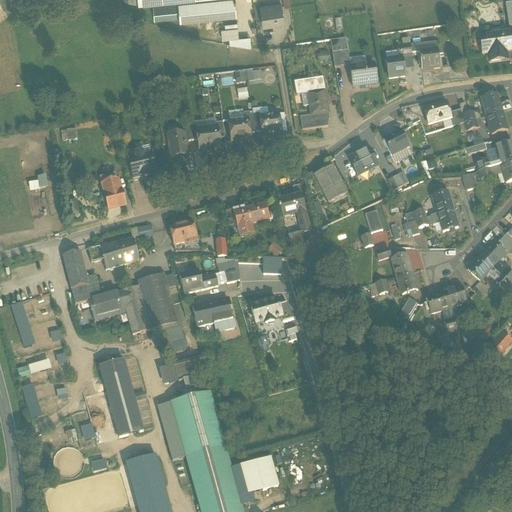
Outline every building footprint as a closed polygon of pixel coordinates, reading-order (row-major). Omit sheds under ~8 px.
[(235,0),(217,0),(178,3),(180,22),(237,17),(235,0)] [(175,4),(153,6),(154,19),(176,17),(175,4)] [(281,4),(260,7),(263,27),(283,24),(281,4)] [(238,22),(225,23),(226,28),(222,28),(222,38),(230,38),(230,46),(252,45),(251,36),(239,37),(238,22)] [(511,33),(480,38),(482,56),(488,55),(489,64),(501,62),(500,53),(511,51),(511,33)] [(332,51),(332,54),(348,52),(346,40),(330,43),(332,51)] [(411,55),(419,54),(438,52),(437,45),(410,49),(411,55)] [(410,47),(397,48),(399,60),(411,58),(411,55),(410,49),(410,47)] [(320,56),(316,57),(317,64),(324,63),(324,66),(329,65),(329,68),(334,67),(332,54),(332,51),(320,53),(320,56)] [(350,66),(349,61),(348,52),(332,54),(334,67),(334,69),(350,66)] [(438,52),(419,54),(421,72),(440,69),(438,52)] [(364,58),(349,61),(350,66),(350,69),(366,67),(364,58)] [(402,60),(386,63),(388,81),(405,78),(402,60)] [(350,69),(349,69),(352,88),(377,85),(374,66),(366,67),(350,69)] [(235,74),(236,84),(262,81),(261,71),(235,74)] [(221,88),(232,86),(231,75),(220,76),(221,88)] [(322,79),(294,84),(296,98),(301,97),(307,96),(309,108),(311,118),(328,115),(322,79)] [(247,91),(238,92),(239,101),(249,100),(247,91)] [(496,96),(481,101),(486,119),(502,114),(496,96)] [(446,105),(423,111),(428,126),(449,120),(450,120),(449,115),(446,105)] [(464,105),(459,107),(460,112),(462,117),(468,116),(464,105)] [(460,112),(449,115),(450,120),(449,120),(452,129),(460,127),(464,125),(462,117),(460,112)] [(468,116),(462,117),(464,125),(475,122),(473,114),(468,116)] [(502,114),(486,119),(492,136),(507,132),(502,114)] [(328,115),(311,118),(300,120),(302,133),(328,128),(329,120),(328,115)] [(252,118),(249,119),(249,116),(242,117),(243,122),(246,121),(246,124),(247,124),(249,137),(255,136),(252,118)] [(278,116),(268,118),(268,119),(260,120),(259,121),(262,135),(262,139),(281,136),(278,116)] [(259,117),(252,118),(255,136),(262,135),(259,121),(260,120),(259,117)] [(475,122),(464,125),(466,133),(478,130),(475,122)] [(246,124),(238,125),(238,124),(228,126),(228,127),(227,128),(228,134),(230,135),(231,146),(250,143),(249,137),(247,124),(246,124)] [(222,126),(216,127),(216,131),(217,131),(218,142),(224,141),(222,126)] [(78,140),(77,130),(61,132),(62,142),(78,140)] [(189,130),(182,131),(183,139),(184,138),(185,146),(191,145),(189,131),(189,130)] [(195,130),(189,131),(191,145),(197,144),(196,135),(196,134),(195,130)] [(216,131),(206,133),(210,157),(220,155),(218,142),(217,131),(216,131)] [(196,134),(196,135),(197,144),(199,158),(210,157),(206,133),(196,134)] [(401,133),(383,142),(391,157),(392,157),(395,164),(410,157),(406,149),(408,148),(401,133)] [(183,139),(177,140),(174,143),(168,144),(171,163),(187,160),(185,146),(184,138),(183,139)] [(511,148),(511,144),(495,149),(500,167),(511,163),(511,148)] [(484,146),(471,150),(473,156),(486,152),(484,146)] [(369,150),(348,161),(350,165),(345,168),(349,175),(354,173),(356,177),(368,171),(369,172),(378,167),(369,150)] [(151,157),(143,159),(143,157),(135,159),(135,161),(128,163),(133,182),(141,180),(141,182),(149,180),(148,178),(156,176),(151,157)] [(487,162),(476,166),(478,174),(489,170),(487,162)] [(489,170),(491,177),(503,174),(506,185),(511,182),(511,163),(500,167),(489,170)] [(332,169),(317,176),(327,196),(325,198),(329,205),(346,196),(332,169)] [(489,170),(479,173),(481,181),(491,178),(491,177),(489,170)] [(408,185),(403,174),(397,177),(403,187),(408,185)] [(117,175),(100,180),(108,212),(125,207),(121,190),(117,175)] [(48,176),(38,177),(39,189),(50,188),(48,176)] [(469,176),(461,179),(466,193),(474,191),(469,176)] [(397,177),(392,180),(398,190),(403,187),(397,177)] [(392,180),(387,182),(392,193),(398,190),(392,180)] [(305,185),(292,187),(294,194),(307,191),(305,185)] [(447,194),(431,198),(437,216),(452,212),(447,194)] [(301,196),(286,200),(286,199),(277,202),(279,211),(280,211),(282,220),(296,216),(297,220),(306,218),(305,213),(301,196)] [(244,213),(243,210),(233,213),(236,226),(240,240),(254,236),(251,237),(248,225),(267,220),(268,223),(269,223),(265,207),(244,213)] [(364,216),(370,234),(383,230),(378,212),(364,216)] [(423,212),(413,215),(415,223),(425,220),(423,212)] [(437,216),(430,218),(433,228),(440,226),(442,234),(457,229),(452,212),(437,216)] [(233,213),(225,215),(229,228),(236,226),(233,213)] [(413,215),(405,217),(407,225),(415,223),(413,215)] [(306,218),(297,220),(301,236),(291,239),(294,249),(311,244),(309,235),(310,234),(306,218)] [(425,220),(415,223),(417,230),(428,227),(425,220)] [(415,223),(404,226),(406,233),(410,231),(412,238),(419,236),(417,230),(415,223)] [(192,224),(169,231),(173,248),(197,242),(192,224)] [(133,240),(154,237),(152,227),(132,230),(133,240)] [(390,229),(395,241),(401,239),(396,227),(390,229)] [(323,236),(318,238),(321,250),(327,248),(323,236)] [(370,236),(362,238),(365,251),(374,248),(370,236)] [(133,241),(119,244),(123,259),(120,260),(122,267),(138,262),(133,241)] [(119,244),(99,249),(103,262),(105,272),(122,267),(120,260),(123,259),(119,244)] [(493,245),(480,259),(501,278),(506,272),(498,264),(505,256),(493,245)] [(99,249),(88,252),(91,265),(103,262),(99,249)] [(389,252),(376,256),(378,263),(391,259),(389,252)] [(87,281),(80,254),(63,258),(71,291),(88,287),(87,281)] [(406,256),(391,262),(396,279),(411,275),(412,275),(412,274),(406,256)] [(480,259),(480,258),(468,272),(480,283),(487,275),(495,283),(496,283),(501,278),(480,259)] [(238,262),(215,262),(219,275),(224,274),(223,272),(238,268),(238,262)] [(286,263),(258,263),(259,278),(289,277),(286,263)] [(238,268),(223,272),(224,274),(227,285),(240,282),(238,268)] [(197,272),(179,277),(184,296),(203,292),(199,279),(197,272)] [(511,281),(511,276),(506,272),(501,278),(509,285),(511,281)] [(214,275),(199,279),(203,292),(217,288),(214,275)] [(411,275),(396,279),(402,297),(417,292),(412,275),(411,275)] [(164,276),(138,283),(139,288),(151,332),(177,324),(164,276)] [(96,278),(87,281),(88,287),(98,285),(96,278)] [(501,278),(496,283),(495,283),(504,291),(505,290),(509,285),(501,278)] [(384,283),(375,286),(379,297),(387,295),(384,283)] [(88,287),(71,291),(75,307),(89,303),(88,303),(101,299),(98,285),(88,287)] [(139,288),(120,294),(126,315),(132,337),(151,332),(139,288)] [(461,289),(444,295),(448,310),(449,310),(466,305),(461,289)] [(101,299),(88,303),(89,303),(94,324),(126,315),(120,294),(101,299)] [(444,295),(426,300),(427,305),(424,306),(426,311),(429,310),(431,316),(448,310),(444,295)] [(474,296),(470,300),(477,308),(481,304),(474,296)] [(227,300),(192,309),(197,329),(213,325),(232,321),(227,300)] [(416,305),(409,300),(401,312),(409,317),(416,305)] [(276,302),(261,306),(260,304),(250,307),(256,326),(264,323),(265,325),(274,323),(273,320),(281,318),(278,307),(276,302)] [(28,308),(31,317),(41,314),(37,304),(28,308)] [(287,304),(278,307),(281,318),(282,324),(293,321),(287,304)] [(23,340),(35,337),(28,314),(16,318),(23,340)] [(460,319),(452,321),(455,332),(456,332),(463,330),(460,319)] [(232,321),(213,325),(216,334),(234,329),(232,321)] [(452,321),(444,324),(448,334),(455,332),(452,321)] [(475,336),(482,342),(492,332),(486,325),(475,336)] [(290,342),(298,340),(295,329),(288,331),(290,342)] [(52,333),(53,342),(62,341),(61,332),(52,333)] [(181,332),(153,339),(155,348),(183,340),(181,332)] [(455,332),(448,334),(451,345),(459,343),(456,332),(455,332)] [(511,342),(503,335),(491,348),(498,354),(500,356),(511,342)] [(494,359),(498,354),(491,348),(487,353),(494,359)] [(57,357),(59,366),(68,364),(66,354),(57,357)] [(204,360),(174,368),(175,375),(177,382),(207,374),(204,360)] [(20,378),(53,370),(51,361),(18,369),(20,378)] [(125,362),(100,369),(119,439),(145,432),(125,362)] [(207,386),(181,393),(184,401),(210,394),(207,386)] [(145,393),(139,396),(141,402),(148,399),(145,393)] [(184,401),(170,405),(186,459),(225,449),(210,394),(184,401)] [(170,405),(157,409),(172,463),(186,459),(170,405)] [(81,428),(85,442),(97,439),(93,425),(81,428)] [(242,511),(225,449),(186,459),(200,511),(242,511)]
